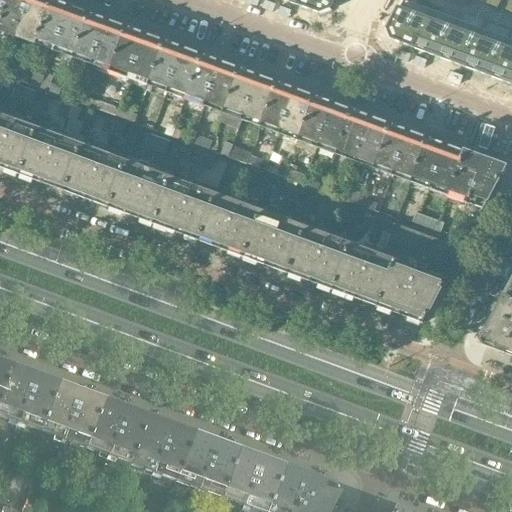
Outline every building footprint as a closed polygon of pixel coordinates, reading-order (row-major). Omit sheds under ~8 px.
[(0,0),(0,30),(11,0),(0,0)] [(0,31),(17,38),(31,0),(11,0),(0,30),(0,31)] [(37,45),(53,0),(31,0),(17,38),(37,45)] [(55,52),(72,7),(53,0),(37,45),(55,52)] [(298,0),(296,4),(320,13),(321,15),(331,11),(330,10),(334,0),(298,0)] [(387,29),(385,30),(389,40),(391,39),(411,47),(430,11),(402,0),(387,29)] [(476,0),(467,0),(465,4),(477,10),(481,3),(476,0)] [(74,59),(91,14),(72,7),(55,52),(74,59)] [(430,11),(411,47),(415,48),(415,50),(424,54),(425,52),(437,56),(456,20),(430,11)] [(93,66),(109,21),(91,14),(74,59),(93,66)] [(456,20),(437,56),(441,58),(440,59),(450,63),(451,61),(463,66),(482,30),(456,20)] [(111,73),(128,28),(109,21),(93,66),(111,73)] [(130,80),(147,34),(128,28),(111,73),(130,80)] [(482,30),(463,66),(467,67),(466,69),(476,73),(476,71),(488,75),(508,39),(482,30)] [(149,86),(166,41),(147,34),(130,80),(149,86)] [(511,40),(508,39),(488,75),(492,77),(492,78),(502,82),(502,80),(511,83),(511,40)] [(168,94),(185,48),(166,41),(149,86),(168,94)] [(187,101),(203,55),(185,48),(168,94),(187,101)] [(205,107),(222,62),(203,55),(187,101),(205,107)] [(224,114),(240,69),(222,62),(205,107),(224,114)] [(25,74),(7,67),(4,75),(22,81),(25,74)] [(242,121),(258,76),(240,69),(224,114),(242,121)] [(451,73),(448,81),(458,85),(461,77),(451,73)] [(42,89),(61,96),(63,89),(51,84),(53,77),(47,75),(42,89)] [(261,128),(277,83),(258,76),(242,121),(261,128)] [(280,135),(296,90),(277,83),(261,128),(280,135)] [(22,103),(27,89),(17,85),(12,99),(22,103)] [(31,106),(36,93),(27,89),(22,103),(31,106)] [(82,96),(63,89),(61,96),(79,102),(82,96)] [(299,142),(315,97),(296,90),(280,135),(299,142)] [(100,103),(82,96),(79,102),(98,109),(100,103)] [(317,149),(334,103),(315,97),(299,142),(317,149)] [(73,106),(62,102),(57,115),(69,119),(73,106)] [(101,102),(100,103),(98,109),(117,116),(119,109),(101,102)] [(336,156),(353,110),(334,103),(317,149),(336,156)] [(81,109),(73,106),(69,119),(76,122),(81,109)] [(138,116),(119,109),(117,116),(135,123),(138,116)] [(354,162),(371,117),(353,110),(336,156),(354,162)] [(0,165),(17,121),(0,114),(0,165)] [(374,169),(390,124),(371,117),(354,162),(374,169)] [(118,123),(106,119),(102,131),(114,136),(118,123)] [(165,134),(174,137),(176,131),(179,123),(170,120),(165,134)] [(0,168),(22,176),(39,129),(17,121),(0,165),(0,168)] [(125,126),(118,123),(114,136),(121,138),(125,126)] [(392,176),(409,131),(390,124),(374,169),(392,176)] [(44,184),(62,138),(39,129),(22,176),(44,184)] [(194,137),(176,131),(174,137),(192,144),(194,137)] [(411,183),(428,138),(409,131),(392,176),(411,183)] [(163,139),(151,135),(146,148),(158,152),(163,139)] [(198,136),(195,144),(209,149),(212,141),(198,136)] [(67,193),(85,146),(62,138),(44,184),(67,193)] [(430,190),(446,145),(428,138),(411,183),(430,190)] [(163,139),(158,152),(165,155),(170,142),(163,139)] [(229,157),(231,151),(233,146),(224,143),(221,154),(229,157)] [(449,197),(465,152),(446,145),(430,190),(449,197)] [(89,201),(107,154),(85,146),(67,193),(89,201)] [(190,156),(192,150),(182,147),(180,152),(190,156)] [(233,152),(231,151),(229,157),(248,164),(250,159),(251,154),(235,147),(233,152)] [(206,155),(196,151),(191,164),(201,168),(206,155)] [(467,204),(483,159),(465,152),(449,197),(467,204)] [(112,209),(129,162),(107,154),(89,201),(112,209)] [(206,155),(201,168),(210,171),(215,158),(206,155)] [(251,157),(249,164),(260,168),(262,161),(251,157)] [(483,210),(497,183),(502,172),(499,165),(483,159),(467,204),(483,210)] [(134,217),(151,170),(129,162),(112,209),(134,217)] [(285,178),(300,184),(303,176),(296,173),(298,168),(290,165),(285,178)] [(236,181),(246,184),(251,172),(240,168),(236,181)] [(155,225),(172,178),(151,170),(134,217),(155,225)] [(259,175),(251,172),(246,184),(255,188),(259,175)] [(177,233),(195,187),(172,178),(155,225),(177,233)] [(341,199),(345,188),(327,182),(323,192),(341,199)] [(395,212),(401,186),(390,183),(384,209),(395,212)] [(296,188),(285,184),(280,197),(291,201),(296,188)] [(200,242),(217,195),(195,187),(177,233),(200,242)] [(304,191),(296,188),(291,201),(299,204),(304,191)] [(364,195),(345,188),(341,199),(360,206),(363,199),(364,195)] [(222,250),(239,203),(217,195),(200,242),(222,250)] [(375,211),(378,205),(363,199),(360,206),(375,211)] [(341,205),(330,201),(325,214),(336,218),(341,205)] [(245,258),(262,211),(239,203),(222,250),(245,258)] [(349,208),(341,205),(336,218),(344,221),(349,208)] [(268,267),(285,220),(262,211),(245,258),(268,267)] [(417,225),(421,215),(415,213),(412,223),(417,225)] [(436,232),(439,222),(421,215),(417,225),(436,232)] [(382,232),(385,221),(375,217),(370,230),(381,234),(382,232)] [(290,275),(307,228),(285,220),(268,267),(290,275)] [(390,234),(394,224),(385,221),(382,232),(390,234)] [(462,249),(396,225),(386,252),(379,249),(377,254),(395,260),(446,279),(462,249)] [(312,283),(329,236),(307,228),(290,275),(312,283)] [(458,228),(455,237),(463,240),(466,231),(458,228)] [(334,291),(352,244),(329,236),(312,283),(334,291)] [(357,300),(374,253),(352,244),(334,291),(357,300)] [(395,260),(377,254),(374,253),(357,300),(378,307),(395,260)] [(423,324),(446,279),(395,260),(378,307),(423,324)] [(505,354),(511,335),(511,299),(505,296),(482,340),(484,346),(505,354)] [(0,400),(12,368),(0,363),(0,400)] [(0,417),(17,423),(34,376),(12,368),(0,400),(0,417)] [(39,431),(56,384),(34,376),(17,423),(39,431)] [(61,440),(78,393),(56,384),(39,431),(61,440)] [(80,459),(84,448),(101,401),(78,393),(61,440),(63,440),(58,453),(80,459)] [(107,457),(125,410),(101,401),(84,448),(107,457)] [(129,465),(146,418),(125,410),(107,457),(129,465)] [(152,473),(169,426),(146,418),(129,465),(152,473)] [(174,481),(191,434),(169,426),(152,473),(174,481)] [(197,490),(214,443),(191,434),(174,481),(197,490)] [(219,498),(236,451),(214,443),(197,490),(219,498)] [(241,506),(258,459),(236,451),(219,498),(241,506)] [(45,464),(14,452),(11,461),(42,473),(45,464)] [(256,511),(264,511),(281,467),(258,459),(241,506),(256,511)] [(290,511),(303,476),(281,467),(264,511),(290,511)] [(91,480),(59,469),(56,478),(87,489),(91,480)] [(324,511),(334,493),(331,486),(303,476),(290,511),(324,511)] [(54,481),(50,493),(57,495),(61,484),(54,481)] [(61,484),(57,495),(65,498),(69,487),(61,484)] [(135,497),(104,486),(101,495),(132,506),(135,497)] [(146,511),(147,511),(181,511),(184,506),(167,500),(165,508),(149,502),(146,511)]
